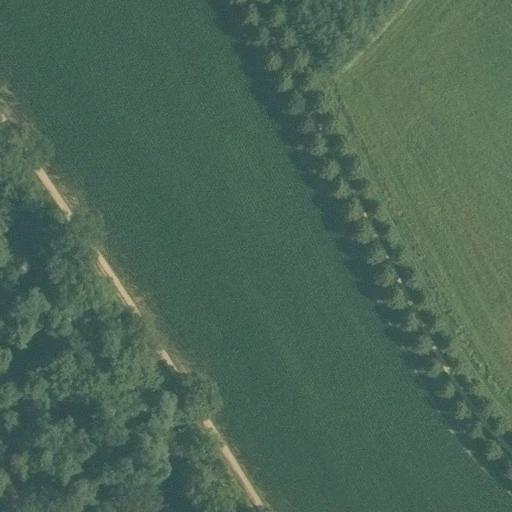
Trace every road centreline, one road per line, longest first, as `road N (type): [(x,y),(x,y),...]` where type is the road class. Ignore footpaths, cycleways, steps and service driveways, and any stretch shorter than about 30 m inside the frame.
road 1 (track): [(511,452),(433,349),(249,0)]
road 2 (track): [(256,511),(0,128)]
